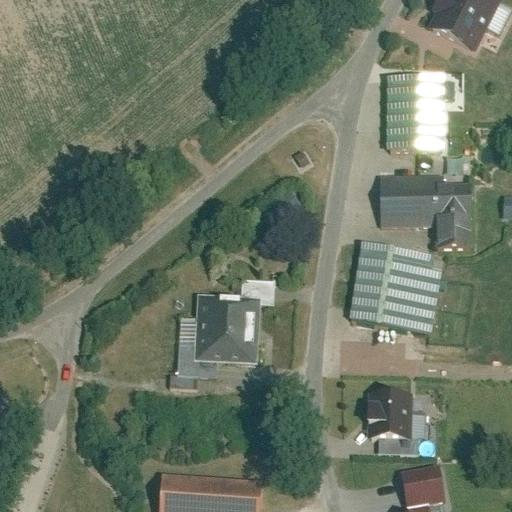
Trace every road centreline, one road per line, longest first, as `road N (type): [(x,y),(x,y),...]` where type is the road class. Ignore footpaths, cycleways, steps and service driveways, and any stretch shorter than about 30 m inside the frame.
road 1 (unclassified): [(358,91),(301,110),(54,306),(0,321)]
road 2 (residential): [(358,91),(317,358),(327,511)]
